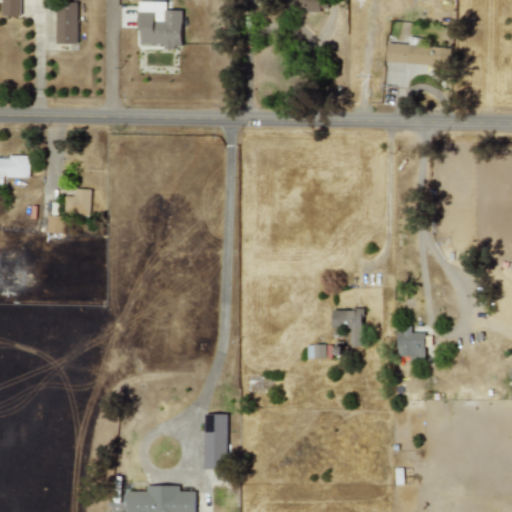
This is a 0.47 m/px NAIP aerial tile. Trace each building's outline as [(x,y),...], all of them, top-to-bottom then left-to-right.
[(0,0),(0,14),(20,15),(20,0),(0,0)] [(293,0),(293,11),(320,12),(320,0),(293,0)] [(55,43),(76,43),(77,1),(56,1),(55,43)] [(138,11),(138,43),(163,43),(163,47),(181,47),(181,9),(163,9),(163,20),(154,20),(154,11),(138,11)] [(386,43),(385,63),(449,66),(449,47),(419,45),(420,37),(409,37),(408,44),(386,43)] [(29,155),(8,155),(8,158),(0,157),(0,177),(29,178),(29,155)] [(64,213),(90,213),(90,188),(74,188),(74,195),(64,195),(64,213)] [(46,232),(62,233),(63,215),(47,215),(46,232)] [(14,256),(0,255),(0,283),(13,283),(14,256)] [(332,309),(332,327),(349,327),(349,345),(362,345),(362,308),(332,309)] [(396,326),(397,356),(408,355),(408,362),(425,361),(424,331),(411,332),(411,325),(396,326)] [(324,344),(306,343),(306,357),(324,357),(324,344)] [(227,414),(204,413),(203,468),(226,469),(227,414)] [(195,511),(195,490),(179,490),(179,485),(146,484),(146,491),(127,490),(127,511),(195,511)]
